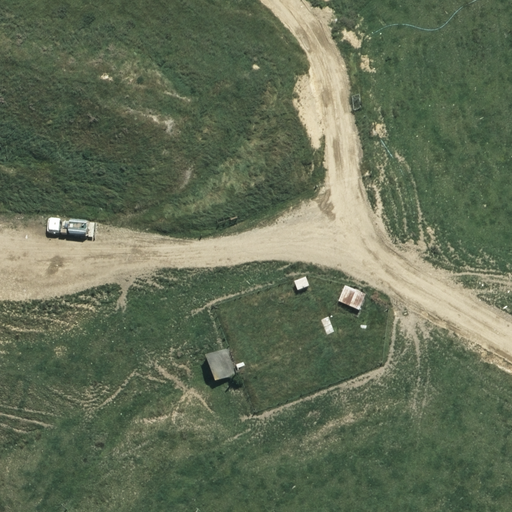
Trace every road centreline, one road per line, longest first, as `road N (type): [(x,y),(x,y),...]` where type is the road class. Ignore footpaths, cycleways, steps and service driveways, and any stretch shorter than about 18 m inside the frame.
road 1 (track): [(511,341),(450,296),(371,259),(301,247),(0,238)]
road 2 (track): [(272,0),(322,58),(371,259)]
